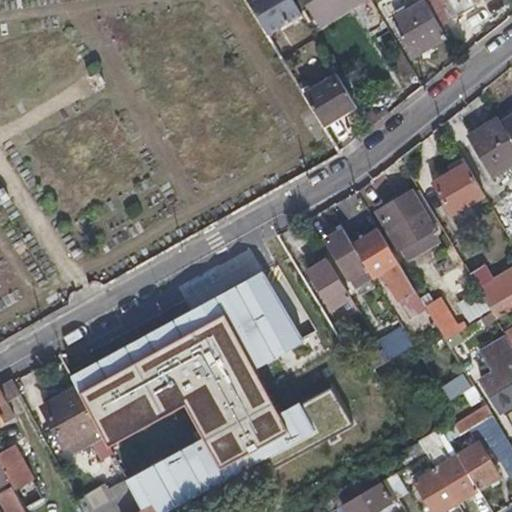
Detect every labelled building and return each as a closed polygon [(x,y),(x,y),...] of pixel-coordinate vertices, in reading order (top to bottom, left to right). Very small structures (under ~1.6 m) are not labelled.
[(249,0),(270,35),(304,13),(295,0),(249,0)] [(298,0),(312,21),(345,0),(352,0),(355,4),(361,0),(298,0)] [(425,0),(414,0),(418,5),(397,17),(406,34),(402,36),(414,58),(448,37),(441,26),(428,4),(425,0)] [(435,0),(428,4),(441,26),(459,14),(450,0),(435,0)] [(412,70),(399,47),(388,54),(401,76),(412,70)] [(322,121),(357,102),(339,72),(304,90),(322,121)] [(511,115),(503,121),(511,135),(511,115)] [(511,135),(503,121),(502,119),(467,138),(490,178),(511,165),(511,135)] [(484,197),(462,159),(446,168),(449,175),(432,185),(451,217),(484,197)] [(434,227),(414,191),(378,212),(400,248),(434,227)] [(353,244),(343,228),(326,238),(355,285),(362,280),(357,272),(366,266),(353,244)] [(353,244),(366,266),(373,278),(400,262),(379,228),(353,244)] [(351,296),(328,257),(307,269),(336,318),(343,314),(338,304),(351,296)] [(484,265),(471,273),(491,307),(511,294),(511,269),(493,280),(484,265)] [(511,294),(491,307),(494,313),(497,319),(511,310),(511,294)] [(240,300),(220,310),(283,425),(309,410),(304,399),(343,378),(325,344),(309,352),(287,314),(257,330),(240,300)] [(221,381),(199,393),(221,434),(267,410),(277,429),(283,425),(220,310),(193,325),(221,381)] [(447,340),(459,333),(447,313),(435,320),(441,330),(447,340)] [(441,330),(435,320),(421,328),(427,338),(441,330)] [(407,351),(415,347),(402,326),(394,331),(407,351)] [(221,434),(199,393),(184,400),(147,331),(81,365),(102,406),(134,389),(145,411),(114,427),(132,462),(172,440),(180,455),(221,434)] [(499,412),(511,404),(511,345),(510,342),(507,337),(481,352),(493,372),(480,379),(499,412)] [(367,359),(374,371),(376,370),(390,362),(383,349),(367,359)] [(0,423),(15,416),(7,400),(20,393),(13,380),(0,386),(0,423)] [(99,428),(76,387),(43,404),(66,445),(99,428)] [(470,428),(493,415),(488,408),(455,428),(459,435),(470,428)] [(320,431),(309,410),(283,425),(277,429),(289,449),(320,431)] [(510,480),(511,479),(511,446),(493,415),(470,428),(479,442),(484,439),(510,480)] [(101,458),(112,452),(102,434),(91,440),(101,458)] [(429,438),(420,443),(427,455),(429,457),(437,451),(429,438)] [(458,455),(479,489),(500,475),(479,442),(458,455)] [(0,454),(0,464),(7,476),(12,486),(13,489),(22,504),(44,492),(36,478),(31,481),(13,447),(0,454)] [(456,502),(479,489),(458,455),(436,469),(456,502)] [(432,511),(440,511),(456,502),(436,469),(414,482),(432,511)] [(361,496),(371,511),(375,511),(397,499),(386,480),(361,496)] [(106,485),(77,501),(82,511),(140,511),(143,510),(127,481),(110,491),(106,485)] [(331,499),(337,510),(358,498),(351,487),(331,499)] [(26,511),(22,504),(13,489),(0,496),(0,498),(7,511),(26,511)] [(371,511),(361,496),(358,498),(337,510),(336,511),(371,511)]
